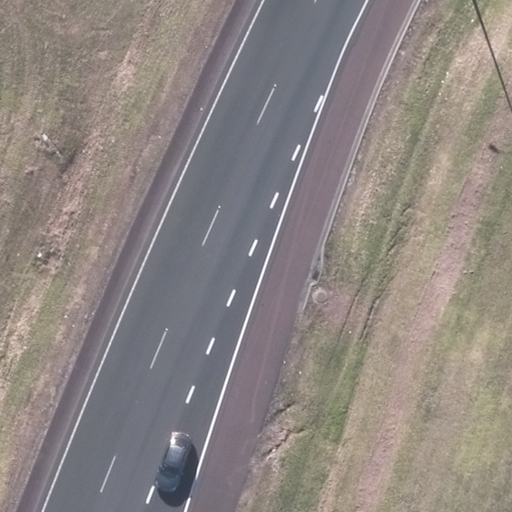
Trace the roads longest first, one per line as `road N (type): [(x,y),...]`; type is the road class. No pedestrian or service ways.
road 1 (motorway): [(230,249),(130,511)]
road 2 (motorway): [(334,0),(230,249)]
road 3 (motorway): [(230,249),(174,511)]
